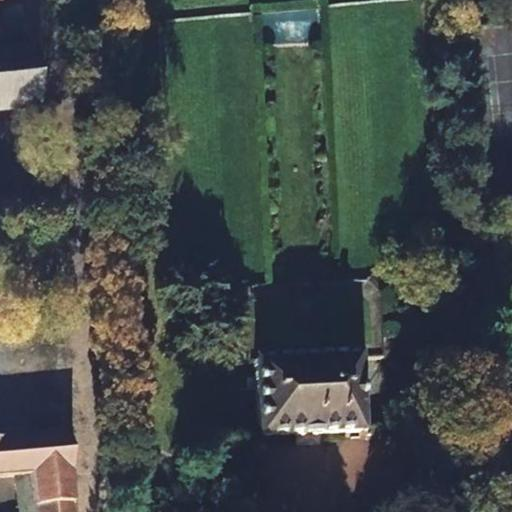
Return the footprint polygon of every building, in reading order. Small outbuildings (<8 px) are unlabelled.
[(444,0),(447,16),(464,15),(480,14),(478,0),(444,0)] [(0,111),(38,109),(33,52),(0,54),(0,111)] [(256,436),(358,433),(358,413),(355,352),(254,358),(255,392),(235,393),(236,424),(241,424),(246,434),(256,436)] [(358,413),(358,433),(359,439),(403,437),(403,424),(366,427),(365,413),(358,413)] [(510,445),(510,428),(489,426),(489,443),(510,445)] [(36,439),(0,442),(0,479),(14,478),(30,477),(34,511),(71,511),(66,433),(36,435),(36,439)] [(478,493),(491,493),(491,468),(479,469),(478,493)] [(134,475),(133,481),(135,485),(145,486),(149,475),(139,471),(134,475)] [(19,511),(34,511),(30,477),(14,478),(19,511)]
